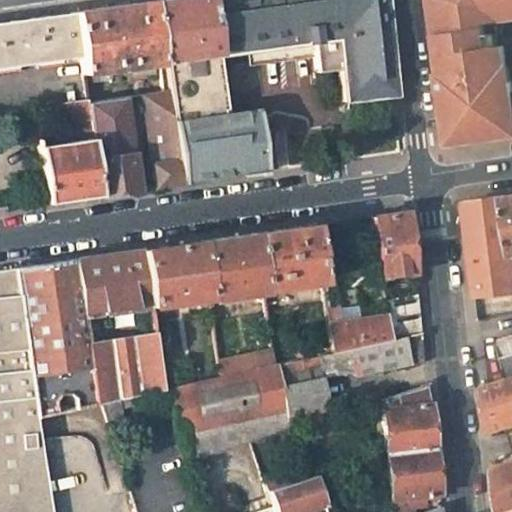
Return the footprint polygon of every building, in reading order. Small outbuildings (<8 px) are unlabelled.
[(145,0),(110,5),(72,10),(79,54),(82,72),(89,71),(158,61),(148,0),(145,0)] [(148,0),(158,61),(163,90),(169,127),(179,183),(245,174),(267,171),(263,148),(257,109),(224,113),(214,54),(244,50),(309,40),(310,55),(312,70),(334,68),(338,100),(394,94),(383,0),(148,0)] [(511,0),(433,0),(449,145),(486,140),(511,135),(511,63),(506,64),(500,25),(508,24),(507,20),(511,19),(511,0)] [(72,10),(0,19),(0,65),(79,54),(72,10)] [(309,40),(244,50),(246,64),(310,55),(309,40)] [(82,72),(85,89),(91,88),(89,71),(82,72)] [(94,88),(91,88),(85,89),(87,100),(96,99),(94,88)] [(169,127),(163,90),(139,94),(144,130),(169,127)] [(122,96),(96,99),(87,100),(102,194),(137,189),(122,96)] [(40,145),(48,202),(102,194),(87,100),(57,104),(62,142),(40,145)] [(160,186),(179,183),(169,127),(144,130),(147,147),(154,146),(160,186)] [(286,145),(263,148),(267,171),(290,168),(286,145)] [(154,146),(147,147),(153,187),(160,186),(154,146)] [(511,196),(489,200),(466,203),(476,298),(511,293),(511,196)] [(406,211),(370,215),(374,239),(378,274),(412,269),(409,243),(406,211)] [(353,218),(357,242),(374,239),(370,215),(353,218)] [(282,228),(253,232),(260,287),(319,279),(312,224),(282,228)] [(225,236),(197,240),(206,297),(206,298),(261,291),(260,287),(253,232),(225,236)] [(169,244),(140,248),(149,305),(206,297),(197,240),(169,244)] [(111,252),(73,257),(83,314),(135,307),(149,305),(140,248),(111,252)] [(88,344),(83,314),(73,257),(39,262),(13,266),(37,413),(97,401),(88,344)] [(41,437),(37,413),(13,266),(0,267),(0,504),(41,499),(35,438),(41,437)] [(414,292),(381,297),(383,313),(386,339),(402,336),(419,332),(414,292)] [(135,307),(139,337),(154,335),(149,305),(135,307)] [(386,339),(383,313),(356,318),(354,305),(323,310),(327,352),(334,350),(386,339)] [(422,360),(419,332),(402,336),(406,357),(407,363),(422,360)] [(139,337),(88,344),(97,401),(162,387),(154,335),(139,337)] [(402,336),(386,339),(334,350),(339,372),(406,357),(402,336)] [(214,358),(216,375),(270,364),(268,347),(214,358)] [(320,375),(339,372),(334,350),(327,352),(270,364),(216,375),(170,385),(193,459),(249,441),(317,419),(302,373),(319,370),(320,375)] [(511,356),(502,359),(508,380),(511,378),(511,356)] [(511,378),(508,380),(486,387),(489,420),(491,433),(511,426),(511,378)] [(376,400),(382,453),(431,448),(428,418),(426,403),(424,384),(376,400)] [(433,470),(431,448),(382,453),(387,498),(436,491),(433,470)] [(496,484),(499,511),(511,511),(511,466),(495,472),(496,484)] [(326,511),(313,473),(265,489),(273,511),(326,511)] [(437,511),(437,503),(411,511),(437,511)]
